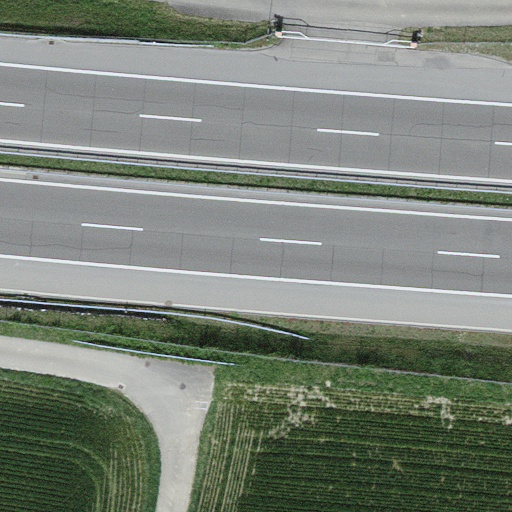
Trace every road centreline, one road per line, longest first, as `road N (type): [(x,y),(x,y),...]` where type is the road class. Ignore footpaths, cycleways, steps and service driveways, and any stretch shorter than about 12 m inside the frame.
road 1 (motorway): [(0,216),(511,257)]
road 2 (motorway): [(511,144),(0,103)]
